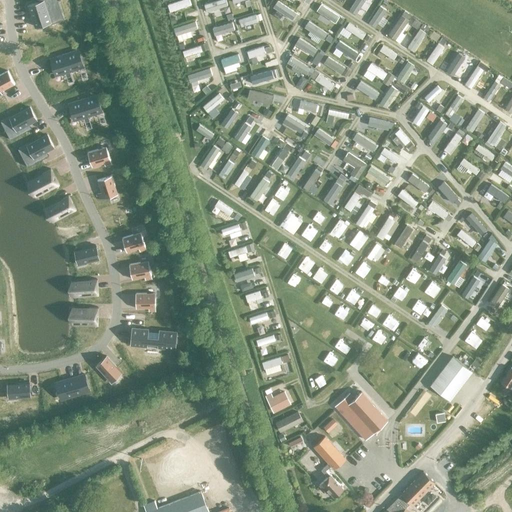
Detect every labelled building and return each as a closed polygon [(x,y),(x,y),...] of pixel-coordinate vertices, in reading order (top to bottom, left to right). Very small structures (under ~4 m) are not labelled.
[(37,0),(38,3),(28,6),(35,27),(49,23),(50,23),(48,18),(60,14),(57,4),(57,3),(55,0),(37,0)] [(79,52),(64,56),(69,70),(83,65),(79,52)] [(64,56),(50,61),(54,74),(69,70),(64,56)] [(0,95),(1,95),(0,92),(14,85),(7,72),(0,75),(0,95)] [(97,96),(83,101),(87,114),(101,110),(97,96)] [(83,101),(68,106),(73,119),(87,114),(83,101)] [(14,126),(6,131),(10,138),(9,139),(10,140),(28,130),(28,129),(26,125),(28,124),(36,120),(30,107),(10,118),(14,126)] [(31,154),(23,159),(28,167),(27,167),(27,168),(46,158),(45,157),(43,153),(46,152),(54,148),(47,135),(27,146),(31,154)] [(106,147),(87,153),(92,167),(104,163),(105,167),(112,165),(106,147)] [(366,164),(348,152),(343,159),(355,167),(350,174),(357,178),(366,164)] [(50,171),(30,181),(38,196),(58,186),(50,171)] [(111,175),(97,180),(100,192),(96,193),(99,200),(117,194),(111,175)] [(68,197),(48,208),(55,221),(75,210),(68,197)] [(140,232),(122,238),(126,252),(138,249),(139,253),(146,251),(140,232)] [(96,246),(74,251),(75,253),(75,254),(77,260),(84,258),(85,262),(84,262),(85,263),(86,262),(99,259),(96,246)] [(148,261),(129,265),(132,279),(144,277),(145,281),(152,280),(148,261)] [(97,281),(74,282),(75,297),(97,296),(97,281)] [(155,293),(135,294),(136,309),(148,308),(148,312),(155,312),(155,293)] [(98,308),(75,308),(75,325),(97,325),(98,308)] [(131,328),(130,346),(147,347),(147,346),(157,346),(157,348),(175,350),(177,331),(159,330),(158,332),(148,331),(148,329),(131,328)] [(452,357),(430,386),(449,401),(472,372),(452,357)] [(106,358),(96,367),(105,377),(106,378),(106,377),(109,374),(114,380),(119,375),(119,376),(119,375),(121,374),(106,358)] [(511,366),(501,383),(509,389),(511,384),(511,366)] [(83,374),(59,381),(64,398),(88,391),(83,374)] [(30,383),(8,384),(8,387),(8,393),(16,393),(16,397),(16,398),(17,398),(30,397),(30,383)] [(365,441),(387,421),(360,393),(354,399),(349,394),(334,407),(365,441)] [(287,405),(281,394),(272,398),(271,395),(265,398),(273,412),(287,405)] [(297,412),(275,423),(280,432),(302,421),(297,412)] [(442,412),(435,413),(436,421),(444,420),(442,412)] [(332,418),(323,427),(328,433),(328,432),(337,424),(332,418)] [(300,437),(288,443),(290,447),(302,441),(300,437)] [(324,437),(313,447),(328,464),(331,467),(333,470),(345,459),(324,437)] [(328,477),(318,486),(326,494),(328,492),(333,498),(343,490),(330,475),(330,476),(326,471),(331,467),(328,464),(321,470),(328,477)] [(423,471),(401,494),(403,496),(410,503),(412,505),(434,483),(423,471)] [(378,476),(362,490),(366,495),(382,481),(378,476)] [(143,505),(145,511),(152,511),(154,511),(207,511),(200,492),(157,508),(154,501),(143,505)] [(403,496),(388,511),(390,511),(402,511),(404,509),(410,503),(403,496)]
